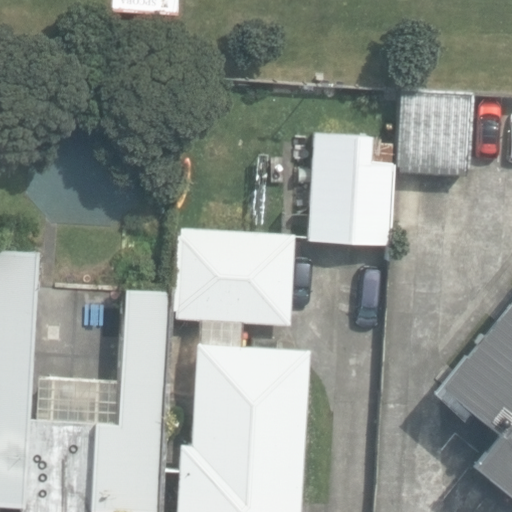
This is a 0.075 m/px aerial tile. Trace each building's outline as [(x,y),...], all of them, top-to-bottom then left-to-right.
[(464,89),(391,85),(387,167),(460,172),(464,89)] [(364,132),(304,129),(300,236),(381,239),(384,158),(363,157),(364,132)] [(166,438),(161,511),(289,511),(299,344),(234,340),(235,318),(283,321),(288,229),(254,227),(255,201),(199,198),(197,226),(172,224),(166,314),(193,315),(191,339),(186,338),(180,439),(166,438)] [(82,511),(83,506),(99,507),(98,511),(121,511),(121,509),(144,511),(160,285),(114,282),(110,374),(22,370),(29,248),(0,245),(0,502),(10,503),(10,511),(82,511)] [(511,293),(436,386),(498,433),(467,466),(511,498),(511,293)]
